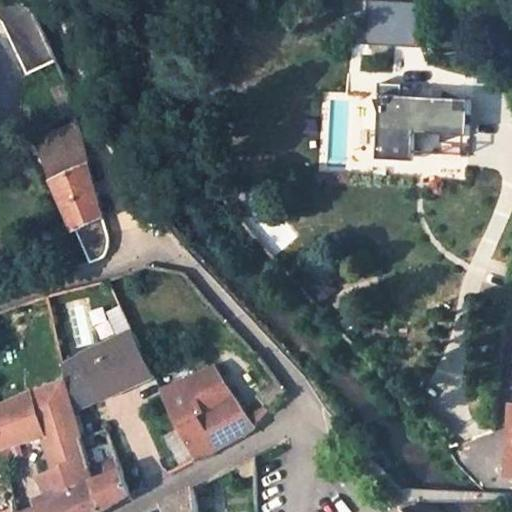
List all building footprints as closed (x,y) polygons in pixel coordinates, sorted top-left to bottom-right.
[(0,0),(0,19),(2,21),(28,75),(58,61),(36,12),(24,0),(0,0)] [(370,44),(421,45),(422,2),(370,2),(370,44)] [(50,121),(54,131),(78,121),(67,79),(56,83),(56,97),(65,114),(50,121)] [(417,136),(470,139),(473,98),(382,94),(380,123),(379,153),(416,154),(417,136)] [(80,129),(78,121),(54,131),(57,140),(40,148),(91,262),(105,257),(109,237),(80,129)] [(423,150),(445,150),(445,138),(423,138),(423,150)] [(105,312),(118,336),(134,328),(121,304),(105,312)] [(134,331),(82,356),(101,395),(133,380),(135,385),(155,376),(134,331)] [(254,352),(250,354),(255,360),(259,357),(254,352)] [(191,378),(206,410),(234,392),(217,367),(191,378)] [(234,392),(206,410),(191,378),(163,391),(181,428),(196,458),(246,431),(240,423),(251,416),(234,392)] [(55,469),(39,475),(49,493),(54,502),(75,493),(74,487),(95,479),(91,465),(83,438),(67,379),(36,391),(30,393),(0,407),(0,439),(1,443),(1,446),(44,435),(55,469)] [(133,380),(101,395),(104,403),(136,388),(135,385),(133,380)] [(277,381),(260,394),(268,404),(284,390),(277,381)] [(266,406),(251,416),(240,423),(246,431),(253,427),(267,408),(266,406)] [(196,458),(181,428),(166,435),(182,466),(196,458)] [(103,509),(132,493),(117,455),(91,465),(95,479),(103,509)] [(248,489),(257,488),(256,456),(240,464),(248,489)] [(96,511),(103,509),(95,479),(74,487),(75,493),(54,502),(37,508),(27,511),(96,511)] [(198,511),(195,488),(163,504),(166,511),(198,511)] [(54,502),(49,493),(33,499),(37,508),(54,502)]
